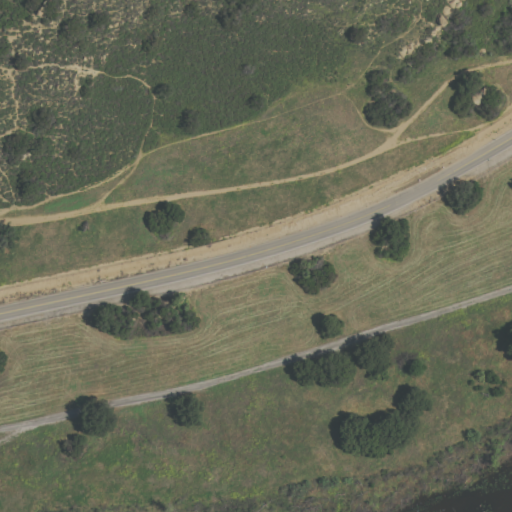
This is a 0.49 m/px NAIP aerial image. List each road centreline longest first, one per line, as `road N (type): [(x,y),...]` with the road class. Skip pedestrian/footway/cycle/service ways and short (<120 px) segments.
road 1 (secondary): [(0,311),(277,245),(370,212),(511,135)]
road 2 (track): [(511,287),(219,380),(0,427)]
